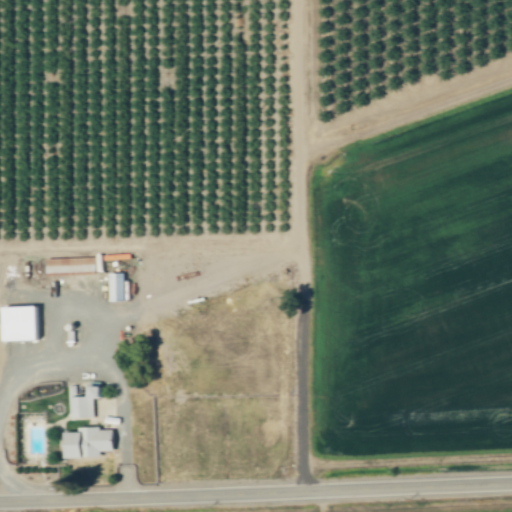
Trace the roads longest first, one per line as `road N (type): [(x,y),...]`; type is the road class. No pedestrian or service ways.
road 1 (residential): [(0,503),(511,485)]
road 2 (track): [(305,493),(299,0)]
